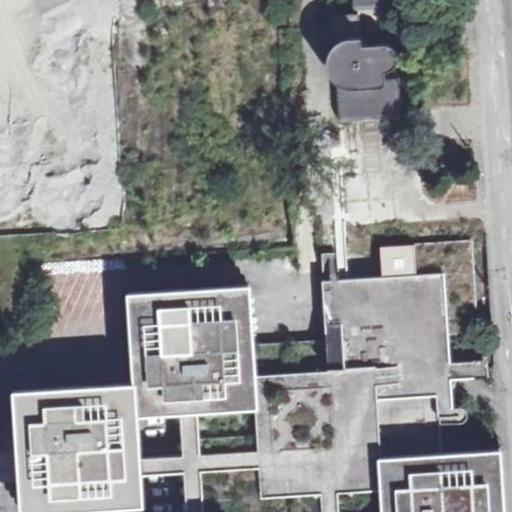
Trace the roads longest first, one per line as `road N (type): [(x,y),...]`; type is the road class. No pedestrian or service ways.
road 1 (unclassified): [(483,0),(500,236)]
road 2 (unclassified): [(500,236),(511,371)]
